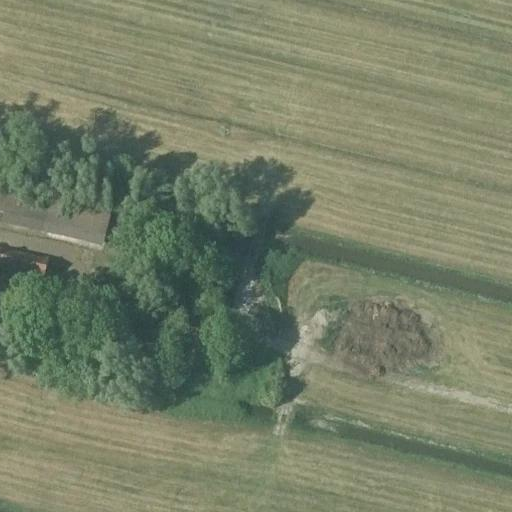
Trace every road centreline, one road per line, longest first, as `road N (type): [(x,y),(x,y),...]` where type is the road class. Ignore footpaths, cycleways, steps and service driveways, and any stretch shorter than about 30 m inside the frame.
road 1 (track): [(299,353),(107,297),(84,261),(0,242)]
road 2 (track): [(511,410),(299,353),(302,328)]
